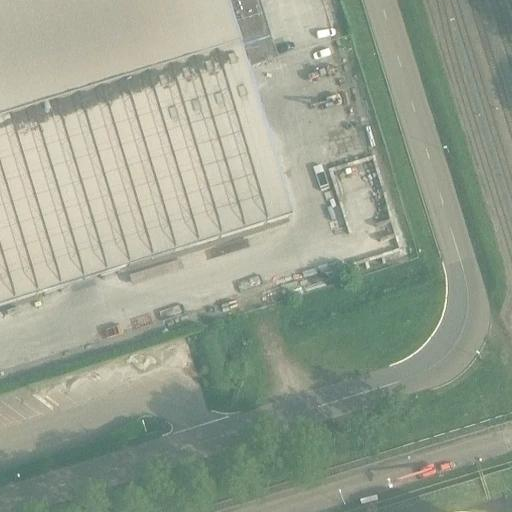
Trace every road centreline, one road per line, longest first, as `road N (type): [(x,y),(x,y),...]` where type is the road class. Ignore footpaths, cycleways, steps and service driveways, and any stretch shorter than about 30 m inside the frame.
road 1 (unclassified): [(0,508),(414,379),(449,347),(465,299),(461,270),(378,0)]
road 2 (unknown): [(289,0),(343,219),(308,241),(0,342)]
